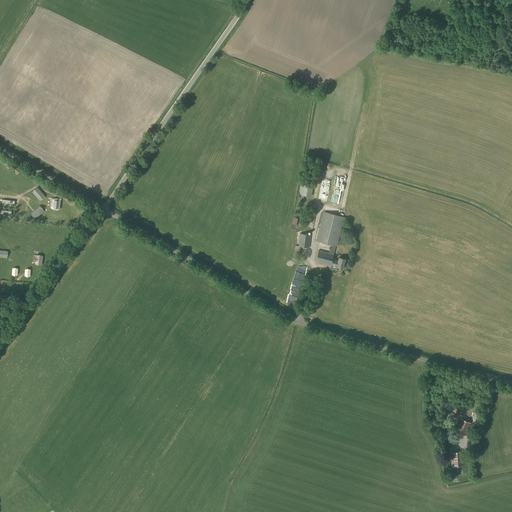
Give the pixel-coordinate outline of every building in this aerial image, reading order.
[(322,190),(332,191),(334,175),(330,174),(329,177),(331,177),(329,184),(323,183),(322,190)] [(331,192),(330,202),(346,204),(348,182),(346,182),(346,179),(336,179),(335,192),(331,192)] [(312,197),(313,186),(300,184),(299,195),(300,195),(298,204),(302,205),(304,196),(312,197)] [(336,247),(344,217),(324,212),(316,241),(331,245),(330,248),(329,248),(329,249),(330,249),(329,253),(318,250),(315,262),(330,266),(330,268),(336,270),(336,267),(343,269),(345,259),(339,258),(338,261),(332,260),(334,253),(336,246),(336,247)] [(309,248),(310,235),(300,234),(298,246),(295,246),(294,258),(300,259),(301,247),(309,248)] [(334,293),(335,292),(337,281),(331,279),(328,291),(334,293)] [(342,294),(345,283),(341,282),(342,280),(338,279),(337,281),(335,292),(342,294)] [(467,432),(471,423),(462,419),(458,429),(467,432)] [(453,467),(463,466),(462,452),(452,453),(453,467)]
